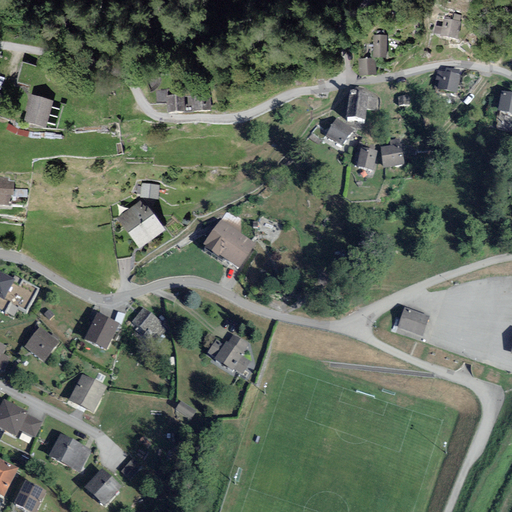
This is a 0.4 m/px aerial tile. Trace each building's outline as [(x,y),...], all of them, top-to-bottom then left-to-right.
[(459,23),(446,20),(445,28),(436,26),(435,35),(456,39),(459,23)] [(386,37),(374,37),(375,57),(386,57),(386,37)] [(27,82),(32,63),(24,60),(18,79),(27,82)] [(374,60),(360,61),(360,75),(374,74),(374,60)] [(459,78),(440,74),(437,89),(456,94),(459,78)] [(375,109),(376,99),(365,98),(365,93),(363,90),(356,89),(353,92),(353,96),(351,96),(347,122),(364,124),(366,108),(375,109)] [(209,94),(193,95),(195,112),(210,111),(209,94)] [(511,97),(503,95),(499,114),(511,116),(511,97)] [(182,96),(167,97),(168,114),(183,113),(182,96)] [(32,97),(25,121),(45,127),(52,102),(32,97)] [(338,121),(328,137),(343,147),(353,131),(338,121)] [(402,148),(383,150),(384,168),(404,166),(402,148)] [(376,154),(362,151),(359,170),(373,173),(376,154)] [(17,185),(0,183),(0,207),(15,208),(17,185)] [(158,186),(142,185),(141,198),(157,199),(158,186)] [(164,230),(142,202),(120,220),(141,248),(164,230)] [(219,225),(204,249),(238,271),(253,247),(219,225)] [(12,283),(0,276),(0,298),(3,300),(12,283)] [(27,308),(39,287),(21,277),(10,296),(18,301),(17,302),(27,308)] [(428,318),(405,310),(399,326),(422,335),(428,318)] [(161,323),(147,312),(137,325),(151,336),(161,323)] [(121,328),(102,319),(91,343),(110,352),(121,328)] [(60,345),(43,333),(30,350),(47,362),(60,345)] [(247,358),(231,348),(220,364),(236,375),(247,358)] [(108,391),(86,380),(74,405),(96,415),(108,391)] [(195,413),(181,404),(177,411),(191,420),(195,413)] [(44,425),(8,407),(0,423),(0,428),(19,438),(23,430),(37,437),(44,425)] [(90,453),(64,440),(55,459),(81,472),(90,453)] [(133,477),(144,463),(135,456),(124,470),(133,477)] [(0,462),(0,495),(6,498),(19,471),(0,462)] [(105,475),(91,492),(108,506),(122,489),(105,475)] [(39,511),(48,496),(29,486),(19,507),(28,511),(39,511)]
